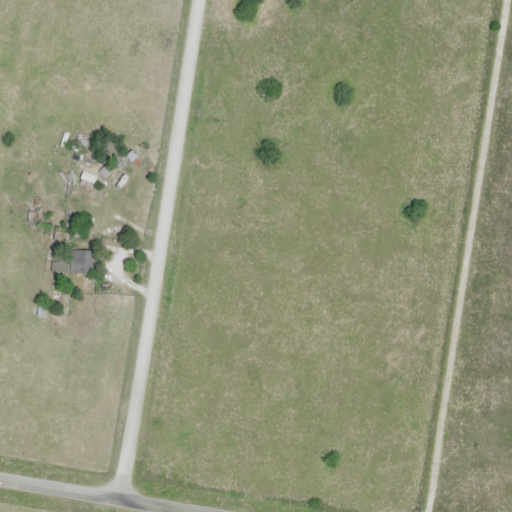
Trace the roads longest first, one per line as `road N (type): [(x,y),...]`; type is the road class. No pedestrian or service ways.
road 1 (residential): [(118,500),(197,0)]
road 2 (tertiary): [(0,479),(189,511)]
